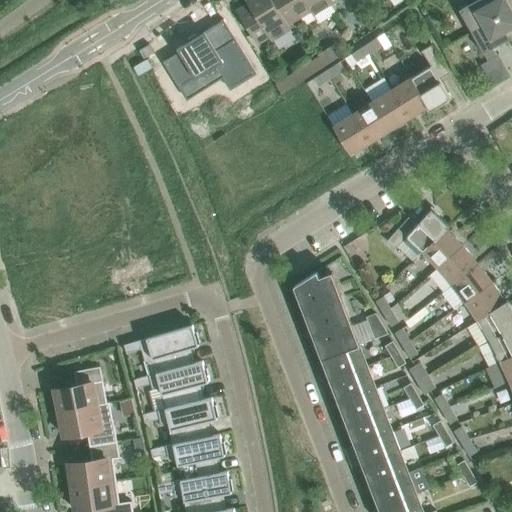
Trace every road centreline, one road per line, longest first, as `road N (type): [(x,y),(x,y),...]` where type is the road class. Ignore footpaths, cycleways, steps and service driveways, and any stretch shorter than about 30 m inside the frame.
road 1 (residential): [(345,511),(255,267),(265,249),(458,127)]
road 2 (residential): [(265,511),(219,311),(207,299),(1,354)]
road 3 (residential): [(0,101),(168,0)]
road 4 (residential): [(1,354),(24,476)]
